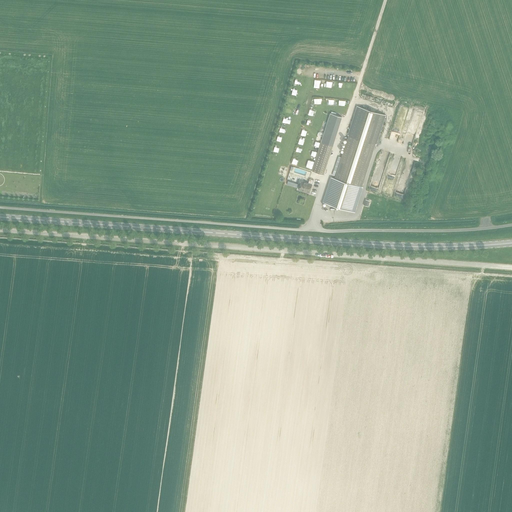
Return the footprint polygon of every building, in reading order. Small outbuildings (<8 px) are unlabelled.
[(361,187),(375,144),(376,144),(385,115),(357,106),(348,135),(334,178),(331,177),(323,202),(354,212),(362,187),(361,187)] [(330,113),(321,142),(332,146),(342,117),(330,113)] [(321,142),(312,171),(323,175),(332,146),(321,142)] [(301,181),(298,189),(309,193),(313,180),(309,179),(308,183),(301,181)] [(401,180),(398,192),(406,195),(410,182),(408,182),(407,185),(404,184),(405,181),(401,180)]
